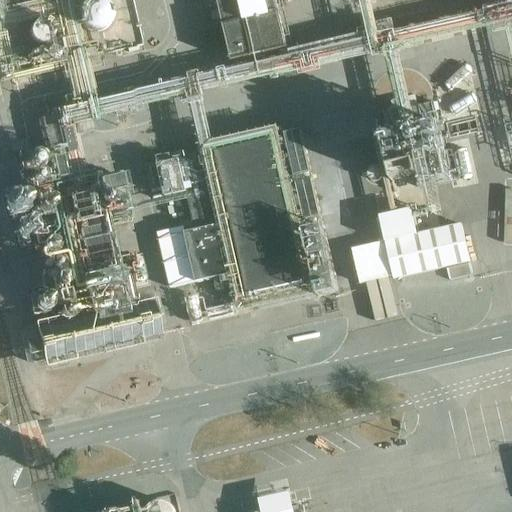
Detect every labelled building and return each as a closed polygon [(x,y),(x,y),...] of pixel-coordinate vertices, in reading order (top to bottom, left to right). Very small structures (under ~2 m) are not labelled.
[(163,341),(154,302),(139,306),(135,292),(151,288),(143,249),(115,254),(108,219),(127,215),(123,195),(128,194),(124,176),(92,182),(92,184),(90,184),(91,189),(88,190),(74,127),(97,122),(96,118),(187,97),(200,157),(228,276),(214,279),(218,297),(211,299),(210,292),(185,298),(191,325),(237,315),(237,314),(337,293),(324,230),(304,234),(277,128),(213,142),(202,93),(199,80),(95,103),(77,28),(85,27),(87,29),(90,30),(94,31),(97,31),(101,30),(104,29),(107,26),(109,24),(110,21),(111,18),(111,13),(110,10),(108,7),(106,4),(104,2),(101,1),(98,0),(93,0),(0,0),(0,77),(5,76),(6,81),(13,79),(14,82),(65,68),(73,108),(54,112),(56,123),(55,123),(61,146),(17,154),(30,217),(26,217),(31,242),(38,241),(49,291),(28,297),(36,330),(19,334),(28,371),(163,341)] [(350,0),(352,7),(361,5),(369,40),(322,51),(319,40),(299,45),(302,56),(199,80),(202,93),(299,71),(301,77),(322,72),(321,65),(373,53),(373,56),(386,53),(402,124),(370,132),(378,167),(375,168),(373,168),(371,170),(370,172),(369,175),(370,178),(372,180),(374,181),(376,182),(379,181),(381,180),(389,215),(397,213),(386,167),(390,166),(391,168),(419,161),(424,187),(451,181),(438,125),(417,130),(399,56),(396,56),(395,49),(492,28),(493,33),(494,34),(495,35),(505,33),(506,33),(507,34),(511,54),(511,6),(394,34),(394,32),(379,36),(371,0),(382,0),(383,4),(402,1),(402,0),(350,0)] [(217,0),(231,62),(288,49),(276,0),(217,0)] [(307,35),(302,11),(290,13),(296,37),(307,35)] [(295,177),(310,173),(301,132),(285,136),(295,177)] [(228,276),(200,157),(179,161),(179,162),(159,166),(166,197),(186,194),(195,232),(186,234),(184,228),(158,234),(170,289),(214,279),(228,276)] [(320,216),(312,181),(297,184),(304,219),(320,216)] [(379,217),(394,281),(471,264),(462,225),(417,235),(411,210),(397,213),(389,215),(379,217)] [(468,267),(448,269),(449,278),(469,276),(468,267)] [(294,511),(290,492),(259,499),(261,511),(143,511),(142,504),(133,506),(134,511),(294,511)]
